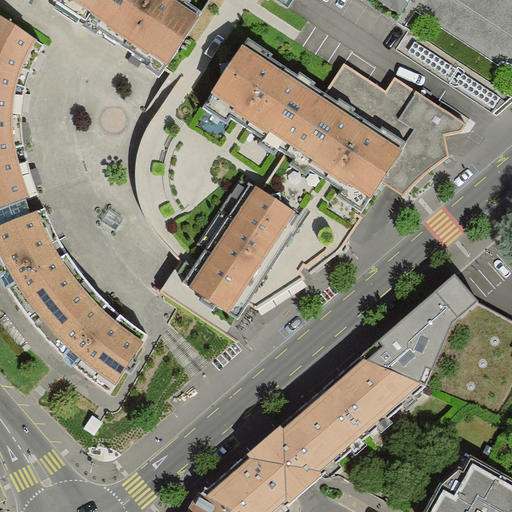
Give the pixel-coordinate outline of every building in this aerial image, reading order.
[(61,0),(165,67),(196,19),(166,0),(61,0)] [(414,0),(371,0),(402,20),(414,0)] [(16,80),(32,45),(0,24),(0,210),(29,199),(15,157),(9,118),(16,80)] [(324,98),(244,45),(211,97),(292,149),(370,202),(382,183),(404,197),(425,175),(449,158),(445,136),(466,133),(466,125),(396,80),(386,94),(345,66),(324,98)] [(292,149),(211,97),(181,78),(156,115),(141,144),(136,174),(139,203),(153,231),(182,263),(198,274),(250,191),(261,197),(292,149)] [(357,215),(370,202),(292,149),(261,197),(293,217),(240,299),(255,309),(306,278),(300,270),(330,248),(333,251),(337,255),(355,230),(363,219),(357,215)] [(261,197),(250,191),(198,274),(186,293),(228,320),(240,299),(293,217),(261,197)] [(115,388),(143,344),(98,309),(60,260),(36,214),(0,227),(0,254),(11,278),(36,314),(73,355),(115,388)] [(511,388),(511,322),(479,305),(455,277),(380,342),(385,349),(369,362),(427,387),(497,416),(511,388)] [(32,349),(5,312),(0,316),(0,330),(19,356),(32,349)] [(199,496),(190,511),(279,511),(306,490),(427,387),(369,362),(359,361),(265,439),(199,496)] [(436,488),(423,511),(511,511),(511,485),(511,486),(467,462),(462,475),(436,488)]
